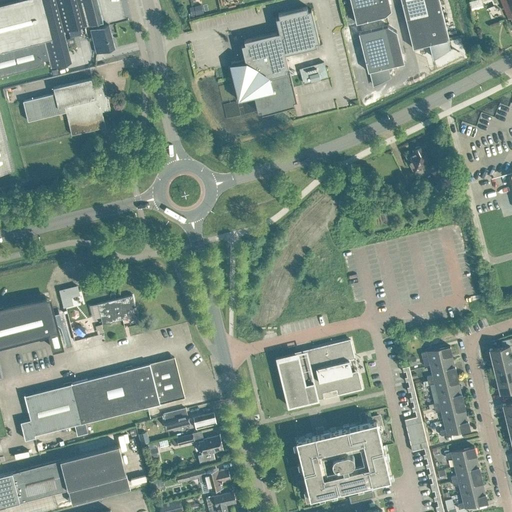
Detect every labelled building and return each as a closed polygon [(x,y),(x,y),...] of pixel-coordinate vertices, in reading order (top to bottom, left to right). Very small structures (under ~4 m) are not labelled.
[(103,25),(102,20),(103,20),(97,0),(15,0),(0,4),(0,172),(15,169),(0,112),(0,75),(45,64),(43,60),(49,59),(51,67),(71,62),(63,30),(91,23),(92,28),(90,28),(96,52),(115,47),(109,24),(103,25)] [(350,0),(356,22),(358,31),(368,70),(370,70),(373,84),(389,75),(388,70),(390,69),(391,66),(390,63),(403,61),(395,27),(387,24),(385,15),(391,9),(388,0),(350,0)] [(449,48),(447,38),(449,38),(439,0),(401,0),(413,47),(430,43),(433,57),(449,48)] [(511,0),(500,0),(508,17),(511,16),(511,19),(511,0)] [(307,9),(306,5),(278,13),(278,16),(275,17),(278,31),(244,39),(244,43),(241,43),(244,57),(230,61),(231,64),(228,65),(231,79),(235,97),(239,96),(240,100),(254,96),(257,111),(261,110),(262,113),(282,108),(294,106),(293,102),(297,101),(285,52),(316,44),(315,41),(319,40),(310,8),(307,9)] [(303,82),(327,75),(323,61),(299,68),(303,82)] [(93,83),(91,77),(53,86),(55,92),(23,99),(28,120),(66,110),(71,134),(105,125),(102,110),(110,108),(108,98),(106,99),(101,81),(93,83)] [(430,163),(421,145),(419,146),(418,145),(415,147),(415,148),(413,149),(414,151),(406,155),(414,171),(417,176),(432,168),(430,163)] [(435,199),(444,195),(438,182),(429,187),(435,199)] [(77,282),(59,286),(63,304),(73,302),(71,294),(80,292),(77,282)] [(102,323),(123,318),(122,314),(137,310),(132,294),(97,303),(102,323)] [(0,343),(50,331),(54,348),(62,345),(50,298),(20,303),(0,307),(0,343)] [(60,321),(66,319),(63,309),(57,310),(60,321)] [(84,328),(81,324),(77,323),(74,326),(75,330),(78,334),(82,335),(85,332),(84,328)] [(511,336),(501,339),(502,345),(489,348),(492,359),(511,354),(511,353),(510,344),(511,343),(511,336)] [(315,381),(317,392),(337,387),(339,392),(362,386),(359,373),(350,376),(349,372),(352,371),(349,358),(345,359),(344,356),(355,353),(350,337),(312,347),(313,353),(319,380),(315,381)] [(453,358),(452,356),(450,345),(421,352),(422,356),(427,355),(430,364),(453,358)] [(319,380),(313,353),(309,354),(307,347),(275,355),(288,405),(319,398),(317,392),(315,381),(319,380)] [(511,354),(492,359),(494,370),(511,365),(511,354)] [(88,431),(86,421),(184,396),(174,355),(24,394),(30,418),(20,421),(25,438),(35,436),(35,434),(75,424),(77,434),(88,431)] [(427,375),(428,379),(456,372),(453,358),(430,364),(432,374),(427,375)] [(444,511),(409,365),(402,366),(403,371),(405,370),(407,375),(404,376),(405,381),(408,380),(409,385),(406,386),(408,391),(410,390),(411,395),(409,396),(410,401),(412,400),(414,405),(411,406),(412,410),(415,410),(416,415),(404,418),(412,450),(424,447),(425,452),(423,453),(424,457),(426,456),(427,462),(425,462),(426,467),(428,466),(430,471),(427,472),(428,477),(431,476),(432,481),(430,482),(432,490),(434,489),(435,495),(433,495),(434,500),(436,499),(438,504),(435,505),(436,509),(438,509),(438,511),(444,511)] [(511,365),(494,370),(497,380),(511,376),(511,365)] [(460,386),(459,384),(456,372),(428,379),(429,384),(434,382),(436,392),(460,386)] [(511,376),(497,380),(500,391),(507,390),(508,395),(511,394),(511,376)] [(433,403),(434,407),(463,400),(460,386),(436,392),(438,401),(433,403)] [(466,413),(463,400),(434,407),(435,411),(440,409),(443,419),(466,413)] [(511,401),(503,404),(505,415),(511,412),(511,401)] [(188,417),(185,407),(163,412),(167,428),(195,421),(196,427),(216,422),(213,411),(194,416),(188,417)] [(367,421),(296,438),(308,486),(302,487),(306,502),(320,498),(319,493),(362,483),(364,490),(371,488),(369,481),(390,476),(379,428),(384,427),(380,412),(366,416),(367,421)] [(470,427),(466,413),(443,419),(445,428),(439,429),(441,434),(460,429),(470,427)] [(141,442),(149,440),(147,430),(139,432),(141,442)] [(177,436),(178,444),(194,440),(192,433),(177,436)] [(200,462),(215,458),(213,450),(223,448),(219,434),(203,437),(203,439),(199,440),(202,453),(198,454),(200,462)] [(0,504),(126,472),(119,442),(0,474),(0,504)] [(474,445),(446,452),(445,452),(446,457),(451,456),(454,465),(477,459),(474,445)] [(157,447),(147,449),(149,458),(159,455),(157,447)] [(454,465),(456,474),(451,476),(452,480),(480,473),(477,459),(454,465)] [(205,471),(203,467),(176,474),(178,481),(203,475),(204,479),(206,478),(210,489),(223,486),(222,480),(230,478),(227,467),(218,469),(218,468),(205,471)] [(484,487),(483,485),(480,473),(452,480),(453,484),(458,483),(460,492),(484,487)] [(484,487),(460,492),(463,501),(457,503),(458,507),(487,500),(484,487)] [(383,511),(382,509),(368,511),(360,511),(357,499),(373,495),(371,488),(364,490),(364,492),(349,495),(353,511),(383,511)] [(227,511),(226,503),(236,501),(233,489),(205,496),(209,511),(227,511)] [(161,511),(174,511),(183,510),(180,498),(159,503),(161,511)]
